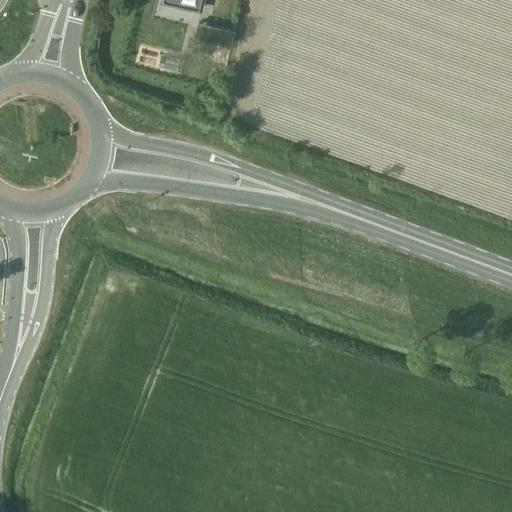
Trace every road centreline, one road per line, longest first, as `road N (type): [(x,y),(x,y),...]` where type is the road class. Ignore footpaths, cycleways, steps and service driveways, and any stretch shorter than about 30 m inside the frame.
road 1 (primary): [(324,206),(244,167),(102,134)]
road 2 (primary): [(93,176),(324,206)]
road 3 (primary): [(511,275),(324,206)]
road 4 (secondary): [(0,397),(28,297),(32,213)]
